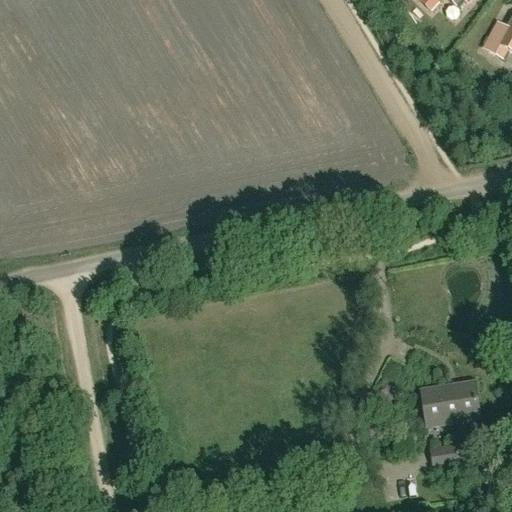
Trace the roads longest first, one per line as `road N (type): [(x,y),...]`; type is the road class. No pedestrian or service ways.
road 1 (unclassified): [(0,286),(511,180)]
road 2 (track): [(109,511),(66,272)]
road 3 (track): [(443,194),(434,162),(333,0)]
